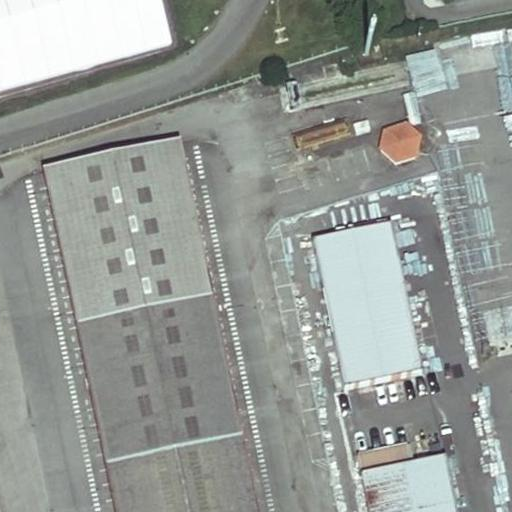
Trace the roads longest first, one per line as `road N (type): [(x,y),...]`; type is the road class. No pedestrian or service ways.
road 1 (unknown): [(511,456),(464,183),(455,169),(434,165),(242,197)]
road 2 (unknown): [(81,511),(66,357),(13,166)]
